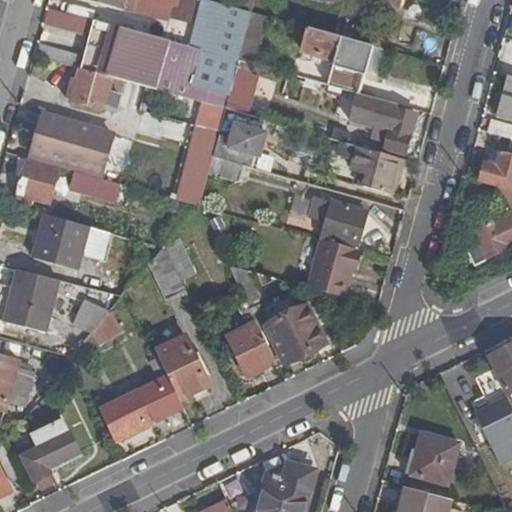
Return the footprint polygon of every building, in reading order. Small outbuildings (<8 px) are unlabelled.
[(167,0),(83,0),(123,11),(125,0),(135,0),(155,5),(156,1),(167,4),(167,0)] [(399,11),(401,0),(361,0),(361,1),(399,11)] [(250,13),(209,2),(195,51),(237,62),(250,13)] [(74,35),(79,19),(47,10),(42,26),(74,35)] [(267,18),(250,13),(237,62),(254,67),(267,18)] [(371,47),(385,51),(389,37),(355,28),(351,41),(371,47)] [(351,41),(307,29),(300,53),(334,64),(328,87),(355,94),(358,95),(363,75),(371,47),(351,41)] [(78,70),(80,71),(83,57),(38,44),(34,58),(78,70)] [(234,75),(237,62),(195,51),(170,44),(157,92),(206,106),(224,110),(234,75)] [(378,79),(385,51),(371,47),(363,75),(378,79)] [(110,94),(114,80),(80,71),(78,70),(70,100),(113,113),(117,96),(110,94)] [(224,110),(246,116),(256,81),(234,75),(224,110)] [(511,78),(509,78),(498,116),(511,120),(511,78)] [(358,95),(355,94),(347,121),(372,128),(371,132),(386,137),(383,149),(405,156),(416,116),(396,110),(398,106),(358,95)] [(224,110),(206,106),(194,153),(211,158),(224,110)] [(224,110),(211,158),(242,167),(245,155),(236,153),(246,116),(224,110)] [(107,136),(42,117),(31,157),(98,173),(107,136)] [(488,133),(511,139),(511,129),(490,124),(488,133)] [(404,160),(351,145),(349,152),(358,155),(353,176),(365,180),(363,187),(394,196),(404,160)] [(211,158),(194,153),(181,202),(198,207),(207,174),(211,158)] [(479,183),(509,191),(511,191),(511,158),(499,155),(496,164),(485,161),(479,183)] [(238,184),(242,167),(211,158),(207,174),(238,184)] [(59,169),(28,160),(18,197),(33,201),(49,205),(59,169)] [(79,186),(82,175),(67,171),(64,182),(79,186)] [(115,202),(119,185),(97,179),(93,196),(115,202)] [(511,191),(509,191),(511,196),(511,211),(471,233),(477,245),(468,250),(475,265),(511,246),(511,191)] [(31,207),(33,201),(18,197),(16,203),(31,207)] [(321,241),(357,251),(367,213),(315,199),(310,218),(325,223),(321,241)] [(113,244),(116,237),(43,217),(31,261),(80,274),(84,262),(99,265),(106,242),(113,244)] [(142,253),(153,261),(164,247),(153,238),(142,253)] [(303,288),(342,299),(350,270),(355,271),(360,252),(357,251),(321,241),(317,240),(303,288)] [(164,247),(175,270),(186,264),(175,242),(164,247)] [(186,292),(175,270),(164,247),(153,261),(150,265),(166,301),(186,292)] [(247,273),(228,267),(244,299),(250,312),(263,306),(247,273)] [(18,270),(12,291),(4,322),(42,331),(56,280),(18,270)] [(0,300),(0,320),(4,322),(12,291),(4,288),(0,300)] [(72,328),(91,336),(92,334),(109,314),(123,297),(91,289),(72,328)] [(244,299),(236,303),(244,319),(252,316),(250,312),(244,299)] [(276,365),(277,367),(326,342),(308,306),(259,331),(276,365)] [(109,314),(92,334),(99,345),(121,330),(109,314)] [(246,380),(276,365),(259,331),(256,324),(225,339),(246,380)] [(185,336),(155,352),(167,377),(179,403),(210,387),(185,336)] [(511,349),(490,361),(508,398),(511,395),(511,349)] [(24,409),(34,374),(16,370),(18,361),(0,355),(0,427),(6,405),(24,409)] [(117,441),(182,409),(179,403),(167,377),(101,410),(117,441)] [(511,453),(511,406),(508,399),(478,415),(492,445),(504,438),(511,453)] [(20,456),(34,483),(53,474),(51,470),(79,456),(62,420),(31,436),(36,447),(20,456)] [(413,476),(448,486),(459,444),(424,435),(413,476)] [(511,453),(504,438),(492,445),(501,464),(511,458),(511,453)] [(0,460),(3,466),(11,463),(1,443),(0,442),(0,460)] [(267,474),(256,511),(304,511),(315,472),(284,464),(280,477),(267,474)] [(0,498),(12,493),(0,469),(0,498)] [(449,511),(452,501),(405,488),(398,511),(449,511)] [(232,511),(227,500),(203,511),(232,511)]
